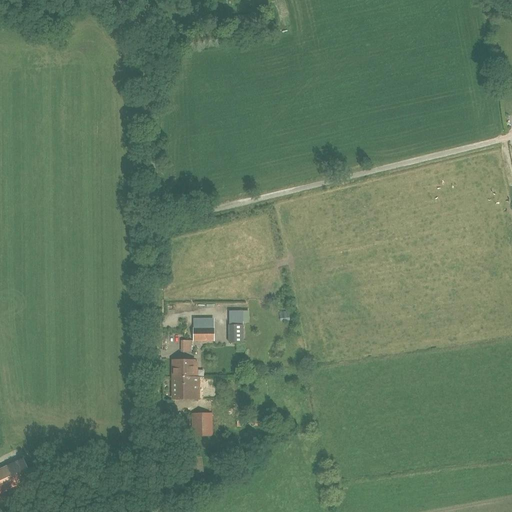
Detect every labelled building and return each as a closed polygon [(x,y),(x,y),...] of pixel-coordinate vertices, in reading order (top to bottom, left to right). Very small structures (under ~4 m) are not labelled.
[(227,18),(230,35),(253,31),(250,15),(227,18)] [(228,325),(229,344),(244,343),(243,325),(243,311),(241,311),(231,311),(229,311),(229,325),(228,325)] [(214,341),(214,322),(193,321),(193,342),(214,341)] [(181,341),(180,353),(192,353),(192,341),(181,341)] [(194,363),(194,362),(194,361),(173,361),(173,379),(194,379),(194,372),(196,370),(196,365),(194,363)] [(194,379),(173,379),(173,400),(198,400),(198,379),(194,379)] [(236,414),(237,428),(264,426),(263,413),(236,414)] [(192,436),(212,436),(212,414),(192,414),(192,436)] [(204,472),(202,457),(177,461),(180,482),(201,479),(200,472),(204,472)] [(29,495),(40,490),(28,465),(17,470),(29,495)]
